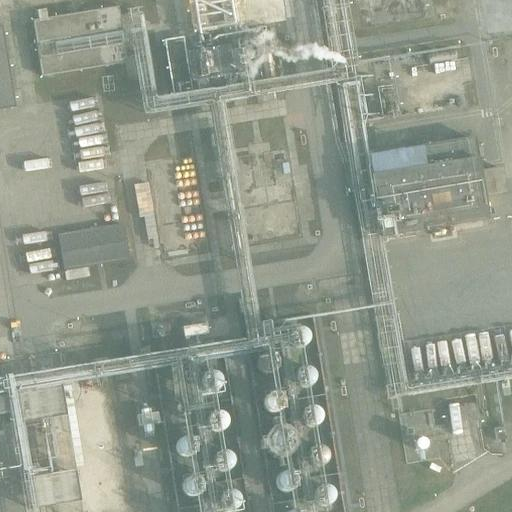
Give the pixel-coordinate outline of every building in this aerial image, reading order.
[(42,75),(126,63),(118,8),(34,22),(42,75)] [(3,26),(0,26),(0,112),(17,110),(10,65),(3,26)] [(173,97),(192,94),(183,38),(164,41),(173,97)] [(381,239),(490,222),(477,139),(369,156),(381,239)] [(126,226),(58,237),(64,269),(131,259),(126,226)] [(4,396),(0,396),(0,479),(17,477),(4,396)]
